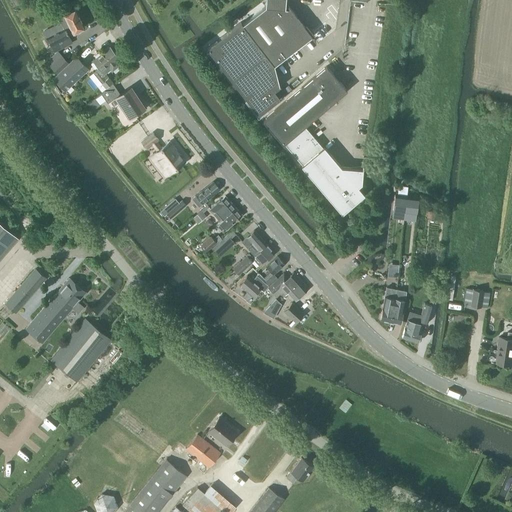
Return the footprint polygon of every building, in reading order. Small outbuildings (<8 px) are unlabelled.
[(285,8),(265,6),(242,24),(241,22),(207,48),(208,50),(212,56),(213,56),(215,58),(214,59),(219,64),(221,67),(225,73),(226,73),(228,75),(227,75),(232,81),(234,84),(238,90),(239,89),(258,114),(283,95),(278,87),(280,85),(279,85),(274,65),(313,34),(308,28),(306,29),(288,5),(288,6),(289,7),(287,8),(285,8)] [(48,45),(51,44),(55,51),(72,43),(68,35),(84,27),(75,9),(58,17),(61,23),(44,31),(48,38),(45,40),(48,45)] [(115,60),(118,58),(109,46),(93,60),(99,68),(97,70),(102,76),(111,69),(112,70),(119,65),(115,60)] [(50,65),(50,66),(57,74),(69,63),(62,55),(61,55),(50,65)] [(87,70),(86,67),(76,56),(69,63),(57,74),(53,78),(65,90),(87,70)] [(346,89),(333,73),(326,66),(262,120),(283,144),(284,143),(304,125),(346,89)] [(106,88),(112,82),(108,78),(102,83),(106,88)] [(132,116),(144,108),(130,87),(120,94),(112,83),(88,103),(92,109),(99,105),(95,98),(101,94),(107,103),(114,98),(128,119),(132,116)] [(324,146),(323,147),(304,125),(284,143),(302,164),(301,165),(341,213),(364,194),(358,186),(361,183),(362,168),(341,166),(324,146)] [(156,141),(158,139),(152,132),(141,141),(146,148),(152,144),(157,151),(153,154),(168,173),(185,160),(170,141),(161,148),(156,141)] [(196,195),(192,198),(199,206),(203,203),(220,189),(213,181),(196,195)] [(393,211),(416,214),(418,197),(395,194),(393,211)] [(220,221),(235,207),(225,196),(210,209),(220,221)] [(175,199),(160,211),(164,216),(166,214),(170,219),(186,205),(182,200),(179,203),(175,199)] [(223,231),(242,214),(235,207),(220,221),(216,224),(223,231)] [(442,214),(442,210),(436,209),(436,212),(428,211),(427,217),(441,221),(443,214),(442,214)] [(202,213),(201,211),(193,218),(197,223),(205,217),(202,213)] [(0,222),(0,257),(17,237),(0,222)] [(235,243),(231,238),(235,234),(231,230),(212,248),(214,251),(213,251),(219,257),(235,243)] [(253,255),(266,243),(254,230),(241,241),(253,255)] [(216,242),(210,236),(201,245),(206,251),(216,242)] [(259,266),(261,263),(274,252),(266,243),(253,255),(251,256),(249,253),(233,268),(238,274),(253,260),(259,266)] [(273,273),(284,264),(277,256),(266,265),(273,273)] [(35,269),(5,303),(15,312),(45,277),(35,269)] [(287,291),(300,280),(293,272),(286,279),(281,274),(268,287),(273,293),(279,288),(285,295),(288,292),(287,291)] [(247,276),(239,284),(253,296),(260,288),(264,291),(269,286),(264,282),(264,281),(265,280),(259,274),(257,275),(252,280),(247,276)] [(265,280),(264,281),(268,286),(276,279),(272,275),(265,280)] [(42,342),(72,307),(78,313),(83,307),(77,302),(85,292),(69,278),(26,327),(42,342)] [(295,300),(308,288),(300,280),(287,291),(288,292),(295,300)] [(386,288),(380,319),(390,321),(396,290),(386,288)] [(480,306),(483,291),(465,288),(463,304),(480,306)] [(400,323),(404,301),(406,291),(396,289),(396,290),(390,321),(400,323)] [(295,322),(303,313),(292,302),(283,311),(295,322)] [(405,327),(402,337),(417,342),(420,332),(418,331),(421,324),(422,321),(427,322),(432,305),(424,303),(421,315),(409,312),(406,322),(407,322),(405,327)] [(111,340),(85,319),(51,361),(76,381),(111,340)] [(477,337),(479,326),(470,325),(468,336),(477,337)] [(499,344),(496,362),(511,365),(511,364),(511,331),(508,331),(507,338),(499,337),(498,344),(499,344)] [(226,445),(237,432),(219,417),(208,430),(226,445)] [(208,467),(220,453),(197,434),(185,449),(208,467)] [(303,480),(313,466),(301,457),(290,471),(291,471),(286,477),(292,482),(297,476),(303,480)] [(157,511),(186,475),(166,459),(123,511),(157,511)] [(0,461),(0,471),(9,472),(10,461),(0,460),(0,461)] [(197,487),(182,505),(190,511),(222,511),(223,511),(224,510),(204,492),(197,487)] [(272,511),(283,498),(268,487),(248,511),(272,511)] [(113,511),(117,495),(99,491),(94,511),(113,511)]
